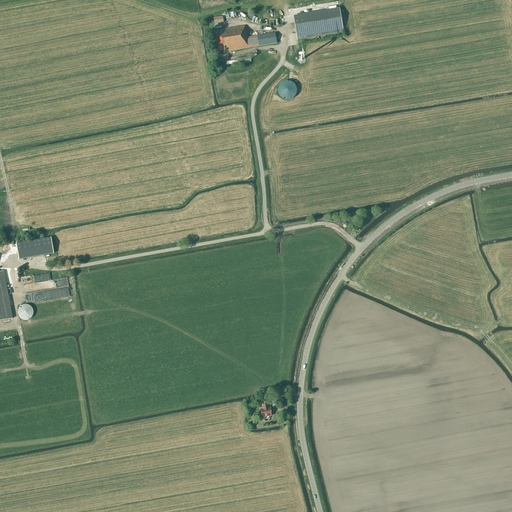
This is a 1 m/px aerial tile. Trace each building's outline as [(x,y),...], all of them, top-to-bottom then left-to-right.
[(340,8),(293,15),(297,40),(307,39),(306,36),(343,30),(340,8)] [(224,50),(225,52),(259,46),(277,43),(275,33),(247,38),(246,31),(245,31),(244,26),(214,31),(217,51),(224,50)] [(236,59),(237,65),(251,62),(250,56),(236,59)] [(278,91),(278,92),(278,93),(278,94),(279,95),(279,96),(280,97),(281,97),(281,98),(282,98),(282,99),(283,99),(284,99),(284,100),(285,100),(286,100),(287,100),(288,100),(289,100),(290,100),(291,99),(292,99),(293,99),(293,98),(294,98),(294,97),(295,97),(295,96),(296,95),(296,94),(297,92),(297,91),(297,90),(297,89),(296,88),(296,87),(296,86),(295,85),(294,84),(293,83),(292,83),(291,82),(290,82),(289,81),(288,81),(287,81),(286,81),(285,82),(284,82),(283,82),(282,83),(281,84),(280,85),(279,86),(279,87),(278,87),(278,88),(278,89),(278,90),(278,91)] [(27,241),(15,243),(18,259),(30,257),(52,253),(50,237),(27,241)] [(0,252),(10,250),(9,243),(0,245),(0,252)] [(0,320),(13,319),(4,271),(0,271),(0,320)] [(27,305),(26,304),(24,305),(23,305),(22,305),(20,306),(19,307),(19,308),(18,310),(18,311),(18,312),(18,314),(18,315),(19,316),(19,318),(20,318),(20,319),(22,319),(23,320),(24,320),(26,321),(27,320),(28,320),(30,319),(31,319),(32,318),(33,316),(33,315),(34,314),(34,312),(34,311),(33,310),(33,308),(32,307),(31,306),(30,305),(28,305),(27,305)] [(260,409),(262,417),(265,417),(269,417),(268,416),(272,416),(270,408),(269,408),(267,397),(261,398),(261,402),(262,409),(260,409)]
